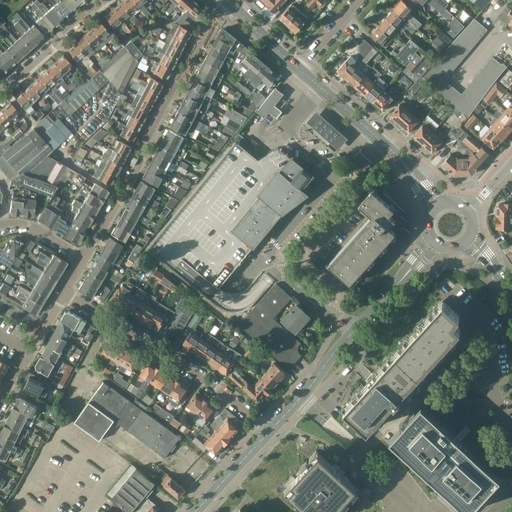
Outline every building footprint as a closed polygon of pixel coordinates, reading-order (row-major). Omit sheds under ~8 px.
[(63,20),(62,20),(52,7),(49,9),(44,2),(42,3),(39,0),(37,0),(34,4),(55,27),(63,20)] [(51,0),(55,4),(52,7),(62,20),(71,13),(59,0),(51,0)] [(59,0),(71,13),(79,6),(74,0),(59,0)] [(137,15),(141,11),(132,0),(125,0),(121,3),(133,18),(134,16),(132,13),(134,11),(137,15)] [(132,0),(141,11),(145,16),(149,13),(142,4),(146,1),(145,0),(132,0)] [(180,0),(170,0),(172,2),(166,9),(167,10),(170,12),(173,8),(180,0)] [(181,9),(184,12),(194,2),(191,0),(180,0),(173,8),(178,12),(181,9)] [(270,0),(266,5),(265,5),(266,6),(274,13),(285,0),(270,0)] [(322,0),(310,0),(306,5),(311,10),(317,3),(320,6),(324,2),(322,0)] [(410,13),(413,10),(401,0),(401,1),(394,9),(416,28),(417,30),(422,24),(410,13)] [(417,0),(422,5),(426,1),(440,13),(444,8),(435,0),(417,0)] [(435,0),(444,8),(448,4),(443,0),(435,0)] [(476,0),(474,2),(482,10),(491,0),(476,0)] [(202,9),(194,2),(184,12),(176,21),(180,25),(188,15),(193,19),(202,9)] [(121,3),(113,10),(122,21),(128,16),(131,19),(133,18),(121,3)] [(35,21),(47,34),(55,27),(34,4),(33,5),(37,9),(34,12),(39,18),(35,21)] [(292,4),(284,13),(279,18),(280,19),(280,20),(283,23),(285,23),(287,25),(300,11),(297,8),(292,4)] [(508,25),(511,28),(511,11),(506,6),(497,17),(508,25)] [(388,16),(386,18),(397,27),(403,32),(407,27),(412,32),(416,28),(394,9),(391,12),(390,13),(388,15),(388,16)] [(124,25),(122,21),(113,10),(104,17),(113,28),(120,23),(123,26),(124,25)] [(296,33),(308,19),(305,16),(300,11),(287,25),(290,28),(290,29),(294,33),(296,33)] [(161,17),(152,24),(156,27),(157,27),(158,27),(165,20),(161,17)] [(464,26),(455,17),(444,29),(454,37),(464,26)] [(18,21),(37,43),(44,37),(33,24),(30,27),(21,18),(18,21)] [(381,23),(379,26),(393,39),(403,47),(406,44),(403,41),(401,43),(395,37),(398,34),(395,32),(397,30),(396,29),(397,27),(386,18),(385,19),(383,20),(382,22),(381,23)] [(474,18),(470,23),(484,34),(488,30),(474,18)] [(22,33),(19,36),(30,49),(37,43),(18,21),(14,24),(22,33)] [(100,22),(92,29),(104,43),(112,36),(100,22)] [(174,23),(169,33),(186,42),(191,32),(174,23)] [(470,23),(466,27),(480,39),(484,34),(470,23)] [(371,34),(370,35),(385,48),(393,39),(379,26),(371,35),(371,34)] [(156,27),(154,32),(153,33),(158,35),(161,29),(158,27),(157,27),(156,27)] [(466,27),(462,32),(476,43),(480,39),(466,27)] [(104,43),(92,29),(84,36),(96,50),(104,43)] [(242,61),(250,51),(245,47),(236,39),(224,29),(220,30),(217,37),(232,45),(235,49),(240,52),(236,57),(242,61)] [(16,39),(7,30),(3,33),(23,55),(30,49),(19,36),(16,39)] [(452,39),(443,31),(432,42),(433,43),(440,49),(442,51),(452,39)] [(462,32),(458,36),(472,48),(476,43),(462,32)] [(5,49),(16,62),(23,55),(3,33),(0,35),(0,37),(8,46),(5,49)] [(130,37),(126,33),(122,37),(126,41),(130,37)] [(181,51),(186,42),(169,33),(164,42),(181,51)] [(92,53),(96,50),(84,36),(76,43),(85,54),(88,51),(91,54),(92,53)] [(458,36),(454,40),(468,53),(472,48),(458,36)] [(232,45),(217,37),(213,45),(228,53),(232,45)] [(402,70),(416,82),(420,77),(433,62),(420,50),(421,48),(411,39),(406,44),(403,47),(400,51),(395,56),(402,62),(398,66),(402,70)] [(142,54),(140,52),(130,40),(124,46),(135,59),(142,54)] [(364,40),(360,45),(354,52),(357,55),(354,59),(351,56),(347,60),(345,60),(343,63),(343,64),(336,72),(345,79),(373,48),(364,40)] [(454,40),(450,45),(465,57),(468,53),(454,40)] [(121,44),(118,41),(111,47),(110,46),(107,48),(111,52),(121,44)] [(158,52),(176,61),(181,51),(164,42),(160,41),(155,50),(158,52)] [(85,54),(76,43),(67,51),(76,61),(80,58),(83,61),(88,57),(85,54)] [(433,43),(429,48),(435,54),(440,49),(433,43)] [(228,53),(213,45),(212,45),(209,52),(230,64),(233,59),(226,56),(228,53)] [(450,45),(446,49),(461,62),(465,57),(450,45)] [(138,62),(135,59),(124,46),(109,58),(107,60),(102,65),(103,66),(98,70),(87,79),(60,104),(69,115),(109,81),(121,94),(129,79),(138,62)] [(391,53),(395,56),(400,51),(396,47),(391,53)] [(345,79),(355,88),(366,74),(369,71),(363,67),(372,57),(377,52),(376,51),(373,48),(345,79)] [(0,58),(9,68),(16,62),(5,49),(2,52),(0,50),(0,58)] [(446,49),(442,54),(457,66),(461,62),(446,49)] [(101,66),(102,65),(107,60),(102,55),(96,50),(92,53),(97,59),(96,60),(101,66)] [(242,61),(240,64),(236,68),(239,70),(235,74),(240,78),(242,75),(257,58),(250,51),(242,61)] [(158,63),(171,70),(176,61),(158,52),(159,53),(158,54),(162,56),(158,63)] [(230,64),(209,52),(204,60),(220,69),(221,65),(228,69),(230,64)] [(442,54),(438,58),(453,71),(457,66),(442,54)] [(144,55),(140,62),(137,67),(146,72),(149,66),(145,64),(149,58),(144,55)] [(69,71),(73,67),(63,56),(55,63),(65,74),(67,77),(71,74),(69,71)] [(507,67),(507,66),(503,63),(502,64),(493,57),(489,62),(502,73),(507,67)] [(0,71),(2,74),(9,68),(0,58),(0,71)] [(264,63),(257,58),(242,75),(249,80),(264,63)] [(438,58),(434,62),(449,75),(453,71),(438,58)] [(387,68),(393,62),(388,59),(383,65),(387,68)] [(220,69),(204,60),(201,68),(222,79),(224,76),(218,72),(220,69)] [(171,70),(158,63),(155,61),(150,70),(153,72),(154,73),(166,80),(171,70)] [(430,67),(445,80),(449,75),(434,62),(430,67)] [(498,77),(502,73),(489,62),(485,66),(498,77)] [(47,71),(57,82),(65,91),(67,92),(70,89),(62,81),(63,81),(61,78),(65,74),(55,63),(47,71)] [(271,69),(264,63),(249,80),(256,86),(271,69)] [(92,74),(98,69),(94,65),(85,72),(89,76),(92,74)] [(494,82),(498,77),(485,66),(481,71),(494,82)] [(449,83),(445,80),(430,67),(421,76),(432,86),(439,93),(440,94),(449,83)] [(201,68),(196,76),(218,87),(222,79),(201,68)] [(136,82),(138,78),(142,72),(136,69),(131,80),(136,82)] [(278,76),(271,69),(256,86),(260,90),(265,84),(268,87),(278,76)] [(508,88),(511,83),(511,72),(509,70),(500,81),(508,88)] [(61,102),(65,98),(69,94),(67,92),(65,91),(61,95),(52,85),(57,82),(47,71),(39,78),(61,102)] [(491,87),(494,82),(481,71),(477,75),(491,87)] [(75,74),(69,79),(75,86),(81,81),(75,74)] [(355,88),(364,95),(376,81),(373,78),(372,80),(366,74),(355,88)] [(487,92),(491,87),(477,75),(473,80),(487,92)] [(413,82),(406,76),(401,81),(408,87),(413,82)] [(420,77),(416,82),(410,88),(414,92),(420,86),(427,92),(432,86),(421,76),(420,77)] [(31,84),(42,95),(45,92),(57,106),(61,102),(39,78),(31,84)] [(145,87),(157,94),(162,85),(150,78),(147,83),(138,78),(136,82),(145,87)] [(364,95),(373,104),(384,91),(388,86),(379,78),(376,81),(364,95)] [(195,79),(191,87),(212,98),(215,94),(208,90),(210,87),(195,79)] [(484,97),(487,92),(473,80),(470,85),(484,97)] [(241,91),(241,90),(244,87),(237,81),(234,85),(241,91)] [(497,82),(483,99),(490,104),(497,95),(501,98),(507,89),(497,82)] [(440,94),(445,97),(453,87),(449,83),(440,94)] [(31,84),(23,92),(33,103),(40,97),(42,100),(44,98),(42,95),(31,84)] [(480,101),(484,97),(470,85),(466,89),(480,101)] [(241,90),(249,97),(255,89),(252,86),(249,90),(245,87),(244,87),(241,90)] [(439,93),(432,86),(427,92),(428,92),(429,91),(436,97),(439,93)] [(138,93),(137,95),(152,103),(157,94),(145,87),(141,95),(138,93)] [(212,98),(191,87),(186,95),(202,103),(209,107),(211,104),(210,103),(212,98)] [(445,97),(449,101),(458,90),(453,87),(445,97)] [(260,115),(264,118),(269,112),(276,118),(282,112),(275,106),(284,95),(280,92),(276,88),(256,111),(260,115)] [(230,89),(227,96),(232,99),(237,102),(239,98),(234,95),(236,93),(230,89)] [(476,106),(480,101),(466,89),(462,94),(476,106)] [(470,115),(476,106),(462,94),(458,90),(449,101),(456,107),(462,113),(467,117),(470,115)] [(16,98),(15,99),(36,122),(44,114),(33,103),(23,92),(22,91),(15,97),(16,98)] [(392,99),(384,91),(373,104),(382,111),(386,107),(392,99)] [(255,102),(258,105),(264,97),(261,94),(255,102)] [(137,95),(132,105),(147,113),(152,103),(137,95)] [(186,95),(182,103),(198,111),(201,106),(202,103),(186,95)] [(125,101),(119,98),(115,104),(121,108),(125,101)] [(398,124),(409,112),(412,108),(403,100),(389,116),(390,117),(395,121),(398,124)] [(16,117),(19,113),(10,103),(2,110),(11,120),(14,124),(17,121),(14,118),(16,117)] [(48,103),(42,108),(46,112),(52,108),(48,103)] [(198,111),(182,103),(178,111),(194,119),(196,116),(201,119),(204,114),(198,111)] [(127,114),(142,122),(147,113),(132,105),(127,114)] [(248,118),(241,115),(234,110),(228,107),(223,115),(226,117),(242,125),(248,118)] [(246,107),(241,115),(248,118),(254,111),(246,107)] [(412,108),(409,112),(398,124),(402,128),(407,132),(408,133),(419,120),(413,115),(416,111),(412,108)] [(2,110),(0,111),(0,124),(6,131),(8,129),(5,126),(11,120),(2,110)] [(511,115),(506,110),(498,119),(510,130),(511,128),(511,115)] [(178,111),(174,119),(195,130),(197,131),(200,126),(198,125),(192,122),(194,119),(178,111)] [(318,113),(309,124),(341,151),(350,140),(318,113)] [(127,114),(122,124),(137,132),(142,122),(127,114)] [(473,114),(465,124),(464,126),(469,130),(479,119),(473,114)] [(502,139),(510,130),(498,119),(494,116),(489,123),(492,126),(490,128),(502,139)] [(237,132),(242,125),(226,117),(222,124),(226,126),(237,132)] [(170,126),(191,137),(195,130),(174,119),(170,126)] [(417,141),(422,145),(433,132),(436,129),(427,121),(425,119),(421,122),(424,125),(413,137),(414,138),(414,140),(416,141),(417,141)] [(102,128),(108,131),(111,126),(107,123),(102,128)] [(120,135),(132,141),(137,132),(122,124),(120,123),(118,127),(123,129),(120,135)] [(35,126),(33,128),(39,135),(52,150),(70,133),(64,127),(59,132),(51,124),(41,134),(35,126)] [(223,131),(231,136),(233,137),(237,132),(226,126),(223,131)] [(474,152),(483,160),(489,153),(473,139),(465,132),(460,127),(453,135),(445,144),(450,148),(452,150),(455,147),(453,144),(460,137),(461,138),(461,141),(462,154),(468,154),(468,148),(474,152)] [(14,169),(18,175),(23,173),(25,174),(47,154),(49,153),(52,150),(39,135),(33,128),(21,138),(10,147),(1,154),(5,159),(10,164),(14,169)] [(502,139),(490,128),(481,138),(494,148),(498,144),(502,139)] [(14,139),(19,135),(22,132),(19,129),(11,135),(14,139)] [(187,143),(189,140),(169,130),(164,138),(186,149),(187,147),(188,144),(187,143)] [(430,152),(431,153),(439,144),(442,141),(445,137),(439,131),(436,134),(433,132),(422,145),(426,149),(427,151),(428,152),(430,152)] [(218,142),(224,145),(228,139),(229,137),(223,134),(222,136),(218,142)] [(111,148),(109,149),(125,158),(131,147),(123,143),(124,141),(118,137),(116,140),(114,139),(112,144),(110,143),(109,146),(111,148)] [(91,138),(85,144),(91,148),(96,141),(91,138)] [(164,138),(160,146),(182,157),(186,149),(164,138)] [(224,145),(216,141),(212,148),(218,152),(224,145)] [(182,157),(160,146),(156,153),(177,165),(178,163),(177,162),(178,160),(180,161),(182,157)] [(80,147),(76,155),(82,158),(86,150),(80,147)] [(298,192),(312,175),(279,148),(253,162),(249,154),(231,147),(230,147),(147,248),(214,303),(218,298),(213,294),(284,209),(294,201),(296,200),(296,199),(297,198),(297,197),(298,196),(298,195),(298,194),(298,193),(298,192)] [(102,156),(104,157),(121,166),(125,158),(109,149),(107,152),(104,153),(102,156)] [(216,153),(209,149),(206,154),(213,158),(216,153)] [(359,151),(347,165),(360,176),(372,163),(359,151)] [(448,170),(449,171),(454,175),(455,175),(471,174),(477,168),(483,161),(482,161),(483,160),(474,152),(469,158),(455,159),(450,154),(442,164),(449,170),(448,170)] [(156,153),(151,161),(168,170),(170,167),(178,171),(179,170),(186,174),(187,171),(186,170),(179,166),(177,165),(156,153)] [(25,174),(45,182),(55,185),(56,185),(61,176),(67,166),(47,154),(25,174)] [(121,166),(104,157),(102,160),(102,159),(98,166),(116,175),(121,166)] [(209,162),(203,158),(198,166),(203,170),(209,162)] [(0,163),(0,169),(2,171),(10,164),(5,159),(0,163)] [(168,170),(151,161),(147,169),(169,181),(170,179),(169,178),(170,175),(166,173),(168,170)] [(181,161),(179,166),(186,170),(188,165),(181,161)] [(2,171),(6,176),(14,169),(10,164),(2,171)] [(116,175),(98,166),(95,165),(94,167),(97,169),(93,176),(110,185),(116,175)] [(86,178),(78,173),(67,166),(61,176),(67,179),(80,187),(86,178)] [(6,176),(10,181),(11,179),(18,175),(14,169),(6,176)] [(143,177),(158,185),(160,182),(168,186),(170,181),(169,181),(147,169),(143,177)] [(23,173),(18,175),(11,179),(10,181),(10,183),(21,184),(48,195),(46,199),(48,200),(52,193),(57,186),(55,185),(45,182),(25,174),(23,173)] [(61,176),(56,185),(64,189),(65,187),(63,186),(67,179),(61,176)] [(379,196),(360,179),(349,192),(375,216),(330,266),(350,283),(379,251),(376,249),(375,248),(375,247),(382,240),(386,243),(388,240),(383,236),(395,222),(384,213),(394,203),(390,199),(390,198),(389,199),(383,193),(383,192),(379,196)] [(184,180),(180,186),(187,190),(191,184),(184,180)] [(152,193),(155,188),(141,181),(136,190),(159,202),(161,198),(152,193)] [(93,188),(90,192),(103,200),(108,191),(94,183),(92,187),(93,188)] [(66,201),(60,197),(64,189),(56,185),(55,185),(57,186),(52,193),(60,198),(66,201)] [(181,199),(187,190),(180,186),(174,195),(181,199)] [(13,191),(11,201),(10,213),(12,213),(13,215),(15,215),(16,214),(21,215),(25,189),(19,188),(18,192),(13,191)] [(86,197),(84,201),(98,209),(103,200),(90,192),(81,188),(78,193),(86,197)] [(25,189),(21,215),(32,216),(36,193),(30,193),(30,189),(25,189)] [(136,190),(131,199),(145,206),(147,203),(156,208),(159,202),(136,190)] [(45,206),(39,216),(37,219),(52,228),(64,235),(68,228),(67,227),(68,226),(64,223),(65,221),(63,220),(64,217),(67,213),(55,206),(57,203),(60,198),(52,193),(48,200),(45,206)] [(171,197),(166,206),(172,209),(178,201),(171,197)] [(66,201),(60,198),(57,203),(63,207),(66,201)] [(145,206),(131,199),(126,207),(146,218),(150,220),(153,215),(143,210),(145,206)] [(98,209),(84,201),(82,204),(74,200),(71,205),(73,206),(93,217),(98,209)] [(395,222),(401,216),(405,211),(404,211),(397,205),(394,203),(384,213),(395,222)] [(497,207),(496,218),(511,217),(511,204),(500,204),(499,204),(497,206),(497,207)] [(93,217),(73,206),(72,207),(73,208),(71,211),(76,213),(73,217),(88,226),(93,217)] [(166,206),(160,215),(165,218),(172,209),(166,206)] [(122,216),(136,224),(138,219),(148,225),(150,220),(146,218),(126,207),(122,216)] [(167,218),(165,218),(160,215),(158,217),(160,219),(156,224),(160,227),(167,218)] [(122,216),(117,225),(137,236),(139,231),(133,228),(136,224),(122,216)] [(403,227),(408,222),(407,222),(401,216),(395,222),(383,236),(388,240),(397,248),(398,248),(397,248),(403,241),(404,241),(410,234),(410,233),(403,227)] [(64,223),(68,226),(83,235),(88,226),(73,217),(71,221),(64,217),(63,220),(65,221),(64,223)] [(511,217),(496,218),(496,228),(511,228),(511,217)] [(134,240),(137,236),(117,225),(112,234),(126,241),(128,237),(134,240)] [(83,235),(68,226),(67,227),(68,228),(64,235),(78,244),(83,235)] [(110,237),(105,246),(124,257),(126,256),(125,255),(126,252),(121,249),(124,245),(110,237)] [(8,244),(6,243),(0,253),(0,261),(9,267),(16,255),(19,250),(23,243),(19,241),(18,241),(14,239),(11,239),(8,244)] [(30,252),(35,243),(28,239),(23,248),(30,252)] [(124,257),(105,246),(100,254),(114,262),(116,258),(121,261),(122,259),(123,259),(124,257)] [(139,254),(140,253),(141,252),(134,248),(127,259),(133,262),(136,257),(139,254)] [(39,257),(62,271),(67,263),(53,254),(52,255),(51,254),(49,257),(40,252),(37,257),(39,258),(39,257)] [(100,254),(95,263),(121,279),(123,275),(110,268),(114,262),(100,254)] [(133,262),(129,267),(138,273),(147,260),(139,254),(136,257),(133,262)] [(43,271),(57,280),(62,271),(39,257),(36,262),(45,267),(43,271)] [(145,268),(150,271),(154,265),(148,262),(145,268)] [(121,279),(95,263),(89,271),(103,280),(105,277),(117,284),(121,279)] [(12,264),(9,270),(16,274),(20,269),(12,264)] [(29,274),(52,288),(57,280),(43,271),(40,275),(29,268),(27,267),(24,271),(29,274)] [(156,270),(151,277),(160,283),(165,275),(156,270)] [(84,280),(107,294),(109,292),(107,291),(109,288),(101,284),(103,280),(89,271),(84,280)] [(7,273),(4,280),(11,284),(15,278),(7,273)] [(34,285),(32,289),(47,297),(52,288),(29,274),(25,280),(34,285)] [(166,287),(170,282),(164,278),(160,283),(166,287)] [(102,294),(106,296),(107,294),(84,280),(79,289),(93,297),(96,293),(101,296),(102,294)] [(119,308),(120,308),(123,304),(122,304),(125,299),(134,285),(128,282),(123,291),(119,288),(111,302),(113,303),(113,304),(117,306),(117,305),(120,307),(119,308)] [(0,288),(0,293),(4,296),(9,287),(3,283),(0,288)] [(239,325),(289,370),(302,355),(299,354),(299,353),(298,352),(298,351),(298,350),(298,349),(298,348),(298,347),(298,346),(299,346),(299,345),(301,343),(274,318),(292,298),(276,284),(260,302),(239,325)] [(41,306),(47,297),(32,289),(31,292),(19,285),(16,291),(19,292),(41,306)] [(122,304),(123,304),(120,308),(121,309),(122,308),(125,310),(125,311),(128,313),(129,312),(130,313),(143,291),(134,285),(125,299),(122,304)] [(138,319),(139,319),(141,315),(141,314),(143,310),(144,310),(152,296),(143,291),(130,313),(131,314),(131,315),(134,316),(135,316),(138,318),(138,319)] [(24,302),(22,306),(36,315),(41,306),(19,292),(16,298),(24,302)] [(191,299),(185,294),(176,308),(183,313),(186,307),(191,299)] [(148,324),(156,310),(151,307),(156,299),(152,296),(144,310),(143,310),(141,314),(141,315),(139,319),(140,320),(140,319),(143,321),(143,322),(146,323),(147,323),(148,324)] [(186,307),(183,313),(190,318),(190,317),(191,317),(199,304),(192,297),(191,299),(186,307)] [(367,430),(376,421),(393,402),(395,403),(400,397),(398,396),(460,329),(453,323),(459,316),(443,301),(344,408),(367,430)] [(156,310),(148,324),(149,325),(150,326),(152,327),(154,327),(158,330),(161,325),(166,328),(175,312),(160,303),(158,306),(156,310)] [(194,328),(198,322),(206,309),(201,305),(188,326),(192,329),(182,344),(187,347),(187,349),(190,350),(191,350),(192,351),(201,338),(195,334),(197,330),(194,328)] [(310,316),(296,305),(282,321),(295,333),(310,316)] [(91,340),(97,328),(69,311),(65,312),(60,321),(75,329),(82,334),(87,336),(86,338),(90,340),(91,340)] [(190,318),(183,313),(177,321),(179,322),(185,326),(190,318)] [(82,334),(75,329),(60,321),(56,330),(70,338),(72,334),(79,339),(82,334)] [(215,326),(210,332),(214,335),(219,328),(215,326)] [(56,330),(51,339),(72,351),(75,346),(68,342),(70,338),(56,330)] [(198,355),(200,356),(203,352),(204,353),(207,349),(206,349),(214,337),(211,334),(209,337),(208,337),(205,341),(201,338),(192,351),(193,352),(193,353),(196,355),(198,355)] [(91,340),(90,340),(86,338),(85,337),(83,336),(81,341),(88,345),(91,340)] [(203,352),(200,356),(200,357),(201,358),(202,358),(205,360),(205,361),(207,362),(209,362),(210,363),(223,343),(220,341),(214,337),(206,349),(207,349),(204,353),(203,352)] [(72,351),(51,339),(46,347),(60,356),(62,352),(69,357),(72,351)] [(112,359),(121,345),(120,345),(110,339),(107,344),(103,342),(100,346),(104,348),(101,353),(112,359)] [(223,343),(210,363),(211,363),(211,365),(213,366),(215,366),(217,368),(217,369),(220,364),(221,365),(224,361),(232,348),(235,343),(232,341),(228,346),(223,343)] [(121,345),(112,359),(110,363),(114,365),(116,362),(122,365),(131,351),(121,345)] [(60,356),(46,347),(41,356),(61,368),(65,370),(70,373),(73,367),(66,363),(58,359),(60,356)] [(226,374),(227,375),(239,358),(241,355),(232,348),(224,361),(221,365),(220,364),(217,369),(219,370),(219,369),(222,371),(222,372),(224,374),(226,374)] [(131,351),(122,365),(119,370),(124,372),(127,368),(133,372),(141,358),(131,352),(131,351)] [(36,369),(37,369),(42,372),(48,375),(52,369),(59,373),(61,368),(41,356),(36,365),(35,365),(36,369)] [(151,363),(150,363),(148,362),(139,376),(144,379),(141,384),(140,386),(134,394),(140,397),(150,382),(159,369),(155,366),(155,367),(154,366),(154,365),(151,363)] [(274,363),(267,371),(271,374),(271,373),(275,377),(274,378),(278,382),(278,383),(280,381),(279,380),(281,378),(283,378),(285,375),(284,374),(286,373),(274,363)] [(106,368),(103,374),(108,377),(112,372),(106,368)] [(159,369),(150,382),(160,389),(168,375),(162,371),(159,369)] [(234,369),(229,376),(243,388),(242,389),(246,392),(256,400),(258,400),(262,396),(257,391),(257,389),(254,386),(234,369)] [(62,387),(70,373),(65,370),(60,379),(54,376),(50,383),(58,387),(62,387)] [(267,371),(260,379),(271,389),(272,388),(274,388),(275,386),(275,384),(278,382),(274,378),(275,377),(271,373),(271,374),(267,371)] [(114,379),(119,383),(124,376),(118,372),(114,379)] [(160,389),(170,396),(179,382),(175,379),(168,375),(160,389)] [(25,388),(32,392),(30,397),(37,401),(40,395),(45,398),(48,392),(47,391),(49,387),(30,377),(24,388),(25,388)] [(271,389),(260,379),(254,386),(257,389),(257,391),(262,396),(264,393),(266,395),(267,394),(269,393),(270,391),(270,390),(271,389)] [(115,421),(117,422),(156,451),(165,458),(180,437),(145,411),(147,407),(136,399),(133,403),(104,381),(89,401),(74,422),(100,440),(115,421)] [(179,382),(170,396),(180,402),(189,389),(182,384),(179,382)] [(146,394),(142,400),(149,405),(153,399),(146,394)] [(196,414),(206,401),(202,398),(201,398),(201,396),(198,395),(197,395),(195,394),(186,406),(196,414)] [(40,408),(19,398),(15,406),(36,417),(40,408)] [(209,403),(206,401),(196,414),(206,421),(215,408),(214,408),(214,406),(211,404),(210,404),(209,403)] [(156,403),(152,409),(158,413),(162,407),(156,403)] [(30,426),(35,416),(15,406),(10,416),(25,423),(30,426)] [(58,413),(44,406),(40,413),(57,421),(59,417),(58,413)] [(483,502),(481,499),(500,478),(460,441),(455,437),(421,406),(420,407),(413,414),(409,419),(394,435),(389,440),(467,511),(468,511),(473,507),(476,510),(483,502)] [(162,407),(158,413),(171,422),(174,418),(175,416),(162,407)] [(10,416),(5,425),(27,435),(29,431),(22,427),(25,423),(10,416)] [(222,418),(219,416),(214,421),(232,437),(238,430),(238,427),(227,418),(224,422),(221,420),(222,418)] [(171,423),(178,428),(182,423),(174,418),(171,422),(171,423)] [(232,438),(232,437),(214,421),(210,426),(216,431),(211,436),(223,447),(232,438)] [(52,431),(55,427),(45,422),(43,427),(52,431)] [(1,434),(16,441),(20,443),(23,437),(25,438),(27,435),(5,425),(1,434)] [(183,432),(187,435),(191,430),(187,427),(183,432)] [(204,429),(199,434),(203,437),(207,432),(204,429)] [(1,434),(0,435),(0,444),(20,455),(23,450),(14,445),(16,441),(1,434)] [(223,447),(211,436),(204,445),(195,438),(192,441),(204,451),(207,448),(215,455),(223,447)] [(39,441),(32,438),(29,443),(37,446),(39,441)] [(20,455),(0,444),(0,460),(5,463),(9,456),(16,460),(18,455),(20,456),(20,455)] [(28,449),(26,448),(22,456),(28,459),(32,450),(28,449)] [(288,493),(308,511),(334,511),(357,488),(349,481),(342,475),(343,474),(340,472),(340,473),(335,469),(336,468),(333,466),(319,453),(291,483),(294,486),(288,493)] [(124,475),(108,493),(112,497),(114,498),(118,502),(129,511),(131,511),(136,507),(141,510),(150,500),(147,497),(153,490),(151,488),(155,483),(151,480),(137,468),(132,465),(124,475)] [(185,490),(168,475),(161,483),(178,498),(185,490)] [(136,507),(131,511),(159,511),(161,509),(150,500),(141,510),(136,507)]
